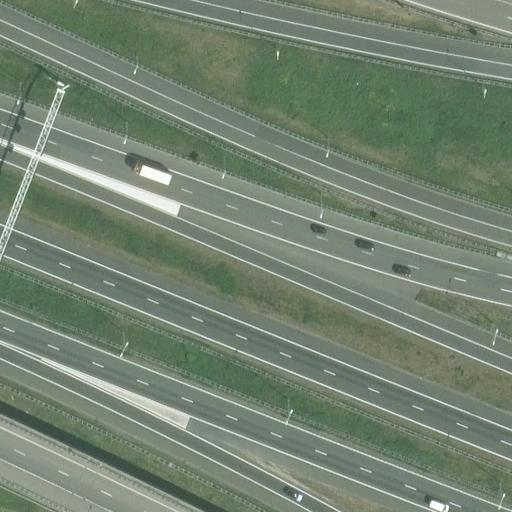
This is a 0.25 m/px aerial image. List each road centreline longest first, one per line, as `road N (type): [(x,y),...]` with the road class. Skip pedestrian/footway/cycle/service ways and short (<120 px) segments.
road 1 (motorway): [(511,365),(0,147)]
road 2 (motorway): [(511,440),(0,233)]
road 3 (motorway): [(511,231),(432,209),(0,27)]
road 4 (motorway): [(511,288),(438,273),(0,129)]
road 5 (motorway): [(0,336),(468,511)]
road 6 (motorway): [(511,75),(157,0)]
road 7 (motorway): [(0,341),(315,511)]
road 8 (motorway): [(0,441),(140,511)]
